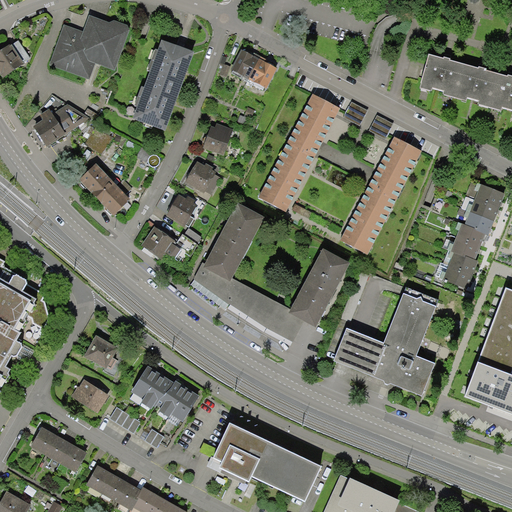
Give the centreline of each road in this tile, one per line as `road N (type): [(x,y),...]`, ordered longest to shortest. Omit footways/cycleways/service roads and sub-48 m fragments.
road 1 (primary): [(110,254),(170,303),(284,374),(511,465)]
road 2 (residential): [(511,173),(223,19)]
road 3 (residential): [(223,19),(181,139),(110,254)]
road 4 (residential): [(223,511),(32,403)]
road 5 (primary): [(0,130),(24,168),(110,254)]
road 6 (residential): [(32,403),(81,322),(75,283)]
